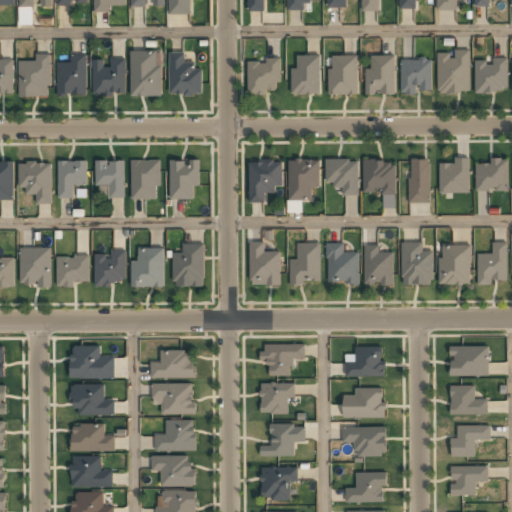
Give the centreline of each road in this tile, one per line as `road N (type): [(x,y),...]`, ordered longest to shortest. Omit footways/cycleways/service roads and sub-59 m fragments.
road 1 (residential): [(224,0),(228,511)]
road 2 (residential): [(511,317),(0,320)]
road 3 (residential): [(511,125),(0,128)]
road 4 (residential): [(420,511),(419,317)]
road 5 (residential): [(36,320),(37,511)]
